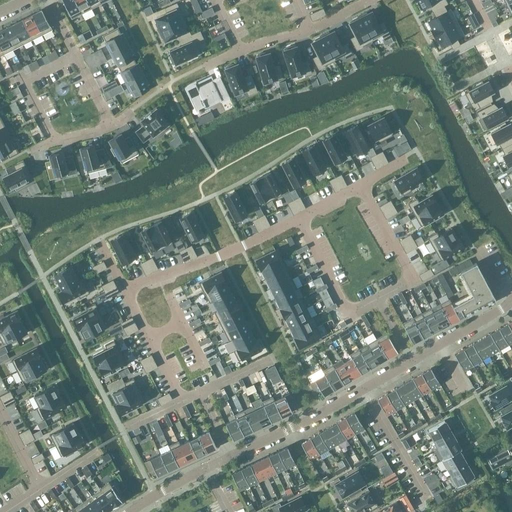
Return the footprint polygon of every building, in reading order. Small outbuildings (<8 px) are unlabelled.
[(82,14),(74,0),(62,0),(72,19),(82,14)] [(74,0),(82,14),(91,9),(87,0),(74,0)] [(87,0),(91,9),(101,4),(99,0),(87,0)] [(416,1),(417,2),(421,10),(430,5),(433,11),(444,6),(448,4),(445,0),(415,0),(416,0),(416,1)] [(162,16),(156,19),(158,23),(156,24),(159,31),(184,20),(177,3),(165,8),(168,14),(166,15),(166,14),(162,16)] [(457,22),(451,10),(447,12),(444,6),(433,11),(436,18),(428,22),(432,30),(431,30),(432,32),(434,35),(457,22)] [(150,7),(143,10),(146,17),(153,14),(152,11),(150,7)] [(212,8),(201,13),(204,18),(214,13),(212,8)] [(312,21),(326,15),(323,9),(310,15),(312,21)] [(32,16),(32,15),(42,35),(52,30),(42,10),(32,15),(32,16)] [(360,16),(372,41),(382,36),(385,40),(391,37),(383,22),(378,25),(377,23),(375,20),(371,13),(368,15),(367,13),(360,16)] [(32,16),(23,20),(33,40),(42,35),(32,15),(32,16)] [(372,41),(360,16),(353,20),(354,22),(350,24),(354,31),(353,31),(355,34),(356,36),(351,39),(357,50),(363,47),(362,46),(372,41)] [(13,25),(23,45),(33,40),(23,20),(13,25)] [(184,20),(159,31),(162,38),(164,37),(166,41),(173,38),(176,36),(177,36),(180,41),(191,36),(184,20)] [(441,47),(450,43),(453,49),(460,45),(457,39),(464,35),(457,22),(434,35),(436,38),(435,38),(436,40),(437,39),(441,47)] [(23,45),(13,25),(3,30),(13,50),(23,45)] [(103,36),(111,51),(127,43),(122,33),(121,34),(118,28),(103,36)] [(0,47),(4,55),(13,50),(3,30),(0,31),(0,47)] [(191,36),(180,41),(182,47),(181,47),(180,47),(177,49),(171,52),(172,55),(170,56),(173,64),(176,63),(176,64),(187,59),(188,61),(195,57),(195,55),(200,53),(195,42),(203,39),(200,32),(191,36)] [(329,32),(322,36),(335,60),(345,55),(346,58),(352,55),(347,44),(341,47),(339,43),(339,42),(337,39),(334,32),(330,34),(329,32)] [(215,42),(226,37),(224,33),(214,38),(215,42)] [(335,60),(322,36),(315,39),(316,41),(312,43),(316,50),(317,54),(318,54),(319,56),(313,59),(319,70),(325,67),(324,65),(335,60)] [(119,67),(133,59),(131,54),(132,53),(127,43),(111,51),(119,67)] [(285,51),(284,51),(292,76),(304,72),(305,75),(311,73),(307,61),(302,63),(300,60),(301,60),(299,56),(296,47),(293,49),(292,46),(284,49),(285,51)] [(258,57),(257,58),(264,83),(276,79),(276,80),(283,78),(279,66),(273,68),(273,66),(272,63),(269,54),(265,55),(265,53),(257,55),(258,57)] [(84,58),(87,64),(96,59),(93,54),(84,58)] [(99,64),(96,59),(87,64),(90,69),(99,64)] [(119,67),(126,82),(142,73),(137,63),(136,64),(133,59),(119,67)] [(19,63),(13,66),(15,71),(22,68),(19,63)] [(233,64),(225,67),(226,70),(231,83),(229,84),(232,91),(234,90),(235,94),(246,90),(249,95),(257,92),(251,75),(243,78),(242,77),(243,77),(241,73),(238,65),(234,66),(233,64)] [(323,72),(317,75),(321,84),(328,81),(323,72)] [(142,73),(126,82),(134,97),(149,90),(146,84),(148,83),(142,73)] [(211,77),(187,89),(192,100),(193,100),(197,109),(204,105),(205,108),(206,107),(204,103),(219,96),(221,100),(229,96),(222,82),(214,86),(213,84),(214,83),(211,77)] [(477,87),(465,94),(474,111),(491,102),(488,95),(494,92),(488,81),(484,84),(483,82),(476,85),(477,87)] [(108,83),(101,87),(104,93),(110,90),(111,89),(108,83)] [(18,87),(10,91),(13,96),(21,92),(18,87)] [(104,93),(103,94),(106,100),(117,94),(114,88),(111,89),(110,90),(104,93)] [(492,104),(477,113),(480,119),(483,117),(488,128),(507,118),(502,107),(496,110),(492,104)] [(162,115),(164,114),(159,108),(157,110),(157,108),(141,120),(144,125),(136,132),(143,142),(152,136),(153,136),(169,124),(162,115)] [(383,117),(368,125),(377,144),(393,136),(383,117)] [(2,122),(0,122),(0,142),(10,137),(2,122)] [(511,127),(510,123),(491,133),(497,144),(499,143),(502,149),(511,143),(511,141),(510,137),(511,135),(511,127)] [(36,124),(28,128),(31,134),(39,129),(36,124)] [(357,125),(345,132),(352,146),(349,147),(353,156),(369,148),(357,125)] [(335,134),(323,141),(334,163),(346,157),(335,134)] [(110,141),(113,148),(111,149),(115,156),(117,154),(121,163),(138,154),(129,137),(124,140),(121,135),(110,141)] [(18,153),(10,137),(0,142),(0,158),(2,162),(18,153)] [(511,143),(502,149),(505,155),(503,156),(509,166),(511,164),(511,143)] [(95,151),(93,145),(81,149),(87,173),(112,166),(107,157),(106,157),(103,149),(95,151)] [(314,145),(302,152),(314,174),(326,168),(314,145)] [(62,152),(50,156),(55,175),(67,172),(68,175),(77,173),(72,156),(64,158),(62,152)] [(382,152),(377,155),(382,166),(388,164),(382,152)] [(377,169),(382,166),(377,155),(371,158),(377,169)] [(294,158),(282,164),(293,186),(305,180),(294,158)] [(9,175),(3,178),(9,189),(14,187),(16,190),(27,185),(25,181),(32,178),(23,161),(6,169),(9,175)] [(423,180),(416,168),(395,180),(404,196),(412,191),(410,187),(423,180)] [(270,173),(260,178),(272,201),(282,195),(270,173)] [(335,178),(341,190),(347,187),(341,175),(335,178)] [(262,206),(272,201),(260,178),(250,183),(262,206)] [(335,178),(330,181),(336,193),(341,190),(335,178)] [(511,187),(501,192),(505,199),(511,195),(511,187)] [(235,192),(223,198),(235,220),(247,214),(235,192)] [(408,204),(416,217),(438,204),(432,194),(419,202),(417,198),(408,204)] [(294,201),(300,212),(305,209),(300,198),(294,201)] [(300,212),(294,201),(288,204),(294,215),(300,212)] [(383,213),(394,207),(390,201),(380,208),(383,213)] [(438,204),(416,217),(421,227),(443,214),(438,204)] [(386,219),(397,212),(394,207),(383,213),(386,219)] [(180,218),(191,241),(203,235),(192,212),(180,218)] [(264,216),(259,219),(264,230),(270,227),(264,216)] [(259,233),(264,230),(259,219),(253,221),(259,233)] [(161,221),(151,226),(163,249),(173,244),(161,221)] [(141,231),(153,254),(163,249),(151,226),(141,231)] [(428,238),(435,251),(457,238),(452,228),(439,236),(437,232),(428,238)] [(123,235),(111,241),(122,264),(134,257),(123,235)] [(410,235),(399,242),(403,247),(413,241),(410,235)] [(457,238),(435,251),(441,261),(464,247),(458,237),(457,238)] [(406,253),(417,246),(413,241),(403,247),(406,253)] [(186,249),(191,261),(197,258),(191,246),(186,249)] [(191,261),(186,249),(180,252),(186,263),(191,261)] [(261,269),(261,270),(283,259),(278,249),(272,252),(271,252),(269,253),(269,254),(266,255),(265,255),(263,256),(256,260),(257,262),(258,264),(258,265),(259,265),(259,266),(260,268),(260,269),(261,269)] [(152,273),(158,270),(152,259),(146,262),(152,273)] [(283,259),(261,270),(262,270),(262,271),(266,278),(265,278),(266,278),(266,279),(288,269),(283,260),(283,259)] [(92,266),(96,273),(107,268),(103,260),(92,266)] [(152,273),(146,262),(141,264),(146,276),(152,273)] [(460,271),(460,272),(473,295),(453,306),(460,319),(496,300),(476,263),(473,265),(469,267),(466,268),(462,270),(460,271)] [(81,281),(80,281),(73,266),(54,275),(62,290),(62,291),(81,281)] [(292,279),(288,269),(266,279),(267,281),(270,288),(271,288),(271,289),(292,279)] [(433,275),(430,269),(419,276),(422,281),(433,275)] [(221,272),(214,276),(214,275),(214,276),(212,277),(211,277),(208,279),(208,278),(208,279),(206,280),(205,280),(199,283),(204,294),(226,282),(225,281),(225,280),(224,279),(224,278),(223,277),(223,276),(222,275),(222,274),(221,272)] [(62,291),(62,290),(60,291),(65,302),(78,295),(80,299),(90,293),(83,279),(80,281),(81,281),(62,291)] [(272,291),(275,297),(275,298),(276,299),(294,290),(294,291),(297,289),(292,279),(271,289),(272,290),(272,291)] [(116,286),(113,281),(102,286),(105,292),(116,286)] [(213,301),(231,292),(229,288),(228,288),(227,286),(228,286),(227,286),(226,283),(226,282),(204,294),(205,294),(210,303),(213,302),(213,301)] [(119,292),(116,286),(105,292),(108,298),(119,292)] [(359,286),(342,295),(347,306),(365,297),(359,286)] [(276,299),(277,300),(276,300),(277,301),(280,307),(280,308),(280,307),(281,308),(280,308),(280,309),(298,300),(298,299),(294,291),(294,290),(276,299)] [(213,301),(213,302),(218,310),(218,311),(236,302),(236,301),(235,301),(234,299),(234,298),(233,297),(233,296),(232,296),(231,292),(213,301)] [(302,298),(298,299),(298,300),(280,309),(281,310),(281,311),(282,312),(282,313),(283,313),(283,314),(283,315),(284,317),(285,317),(285,318),(307,308),(302,298)] [(449,300),(440,304),(450,324),(460,319),(453,306),(451,303),(449,300)] [(219,322),(241,311),(240,310),(240,309),(239,307),(238,306),(238,305),(237,303),(236,303),(236,302),(218,311),(218,310),(214,312),(219,322)] [(74,319),(79,329),(102,317),(95,304),(86,308),(88,312),(74,319)] [(432,309),(431,309),(441,328),(450,324),(440,304),(432,309)] [(308,319),(308,320),(312,318),(307,308),(285,318),(285,319),(286,319),(286,320),(289,326),(290,326),(289,326),(290,327),(290,328),(308,319)] [(432,333),(441,328),(431,309),(422,314),(432,333)] [(0,332),(21,322),(21,321),(22,321),(17,311),(4,317),(3,315),(0,316),(0,332)] [(219,322),(224,332),(245,321),(243,317),(244,317),(243,317),(242,315),(241,312),(241,311),(219,322)] [(422,314),(413,319),(423,338),(432,333),(422,314)] [(79,330),(80,329),(85,339),(107,327),(102,317),(79,329),(79,330)] [(136,324),(133,318),(121,324),(124,329),(136,324)] [(308,319),(290,328),(291,329),(291,330),(294,336),(295,337),(295,338),(313,329),(313,328),(308,320),(308,319)] [(423,338),(413,319),(403,324),(413,343),(423,338)] [(245,321),(224,332),(229,342),(233,340),(250,331),(249,328),(249,327),(248,327),(247,325),(248,325),(247,325),(245,321)] [(21,322),(0,332),(0,337),(3,344),(27,333),(21,322)] [(121,324),(115,327),(118,333),(124,329),(121,324)] [(127,335),(138,329),(136,324),(124,329),(127,335)] [(509,345),(511,343),(511,330),(508,324),(499,329),(509,345)] [(313,329),(295,338),(296,339),(295,339),(296,340),(297,341),(297,342),(298,343),(297,343),(298,344),(299,346),(300,348),(312,342),(313,342),(313,341),(315,340),(315,341),(316,340),(322,337),(317,326),(313,328),(313,329)] [(500,350),(509,345),(499,329),(490,334),(500,350)] [(233,340),(237,349),(238,349),(256,340),(255,340),(253,337),(253,336),(252,334),(250,331),(233,340)] [(398,352),(387,333),(377,339),(388,358),(398,352)] [(491,355),(500,350),(490,334),(481,339),(491,355)] [(377,339),(368,344),(379,363),(388,358),(377,339)] [(482,361),(491,355),(481,339),(473,344),(482,361)] [(258,344),(257,344),(257,342),(256,341),(256,340),(238,349),(237,349),(233,351),(239,361),(245,358),(246,358),(248,357),(261,350),(260,348),(259,348),(259,346),(258,345),(258,344)] [(94,356),(99,366),(121,355),(114,341),(105,346),(107,349),(94,356)] [(359,350),(370,368),(379,363),(368,344),(359,350)] [(473,366),(482,361),(473,344),(464,349),(473,366)] [(41,358),(36,348),(12,360),(17,371),(41,359),(40,359),(41,358)] [(473,366),(464,349),(455,355),(464,371),(473,366)] [(361,374),(370,368),(359,350),(350,355),(352,359),(352,358),(361,374)] [(121,355),(99,366),(104,376),(126,365),(121,355)] [(141,361),(143,367),(155,361),(152,355),(141,361)] [(353,379),(361,374),(352,358),(352,359),(344,364),(353,379)] [(35,376),(46,370),(41,359),(17,371),(23,382),(27,380),(28,382),(36,378),(35,376)] [(146,373),(158,367),(155,361),(143,367),(146,373)] [(344,364),(335,369),(344,384),(353,379),(344,364)] [(335,369),(333,365),(323,371),(325,375),(334,390),(344,384),(335,369)] [(431,390),(441,385),(431,368),(422,374),(431,390)] [(495,374),(499,379),(509,373),(505,368),(495,374)] [(431,390),(422,374),(413,379),(423,395),(431,390)] [(316,393),(321,391),(324,396),(334,390),(325,375),(310,384),(316,393)] [(118,403),(141,392),(134,378),(124,383),(126,387),(113,393),(117,402),(118,403)] [(423,395),(413,379),(404,384),(414,400),(423,395)] [(414,400),(404,384),(395,389),(405,406),(414,400)] [(494,408),(495,408),(511,398),(511,395),(506,385),(489,395),(491,399),(490,400),(490,401),(491,401),(494,408)] [(40,407),(60,397),(54,386),(34,396),(40,406),(40,407)] [(387,394),(396,411),(405,406),(395,389),(387,394)] [(0,396),(0,398),(2,402),(13,397),(10,391),(0,396)] [(146,402),(141,392),(118,403),(117,404),(122,414),(146,402)] [(169,393),(158,399),(161,405),(172,399),(169,393)] [(290,407),(295,404),(290,394),(275,401),(274,401),(282,417),(293,412),(290,407)] [(396,411),(387,394),(377,400),(387,416),(396,411)] [(16,402),(13,397),(2,402),(5,408),(16,402)] [(54,413),(66,407),(61,397),(60,397),(40,407),(40,406),(36,408),(42,419),(46,417),(47,419),(55,415),(54,413)] [(275,401),(273,397),(262,403),(263,406),(264,406),(271,422),(282,417),(274,401),(275,401)] [(511,403),(501,410),(503,414),(501,416),(503,420),(502,421),(507,428),(511,424),(511,403)] [(427,417),(432,413),(427,404),(421,408),(427,417)] [(264,406),(263,406),(255,410),(262,427),(271,422),(264,406)] [(255,410),(246,415),(245,415),(253,431),(262,427),(255,410)] [(246,415),(244,411),(234,416),(236,419),(244,435),(253,431),(245,415),(246,415)] [(346,418),(355,434),(365,429),(355,413),(346,418)] [(355,434),(346,418),(337,423),(347,439),(355,434)] [(233,440),(244,435),(236,419),(225,424),(233,440)] [(445,420),(428,430),(428,431),(433,440),(451,430),(445,421),(445,420)] [(158,436),(164,434),(158,421),(152,424),(158,436)] [(50,435),(55,446),(79,434),(73,423),(50,435)] [(347,439),(337,423),(328,428),(338,445),(347,439)] [(319,433),(329,450),(338,445),(328,428),(319,433)] [(32,434),(30,429),(18,434),(21,440),(32,434)] [(433,440),(439,449),(456,439),(451,430),(433,440)] [(198,437),(206,453),(217,448),(209,432),(198,437)] [(329,450),(319,433),(311,438),(320,455),(329,450)] [(24,445),(35,440),(32,434),(21,440),(24,445)] [(79,434),(55,446),(61,457),(65,454),(66,457),(74,453),(73,451),(85,444),(80,434),(79,434)] [(139,435),(133,438),(136,444),(141,441),(139,435)] [(381,435),(373,439),(378,447),(386,442),(381,435)] [(406,449),(417,443),(412,435),(402,441),(401,441),(406,449)] [(198,437),(189,441),(197,457),(206,453),(198,437)] [(301,444),(311,460),(320,455),(311,438),(301,444)] [(439,449),(444,458),(444,459),(459,450),(461,449),(456,439),(439,449)] [(180,445),(180,446),(188,462),(197,457),(189,441),(180,445)] [(178,466),(188,462),(180,446),(180,445),(179,442),(169,446),(170,450),(171,450),(178,466)] [(487,457),(493,470),(511,459),(511,454),(508,446),(487,457)] [(288,447),(278,452),(286,469),(296,465),(288,447)] [(160,455),(168,471),(178,466),(171,450),(170,450),(160,455)] [(464,458),(459,450),(444,459),(444,458),(442,460),(447,468),(464,458)] [(278,452),(269,456),(277,473),(286,469),(278,452)] [(31,459),(34,464),(45,459),(42,453),(31,459)] [(382,453),(375,457),(378,462),(385,458),(382,453)] [(145,462),(150,473),(155,470),(157,476),(168,471),(160,455),(145,462)] [(269,456),(260,461),(268,478),(277,473),(269,456)] [(469,467),(464,458),(447,468),(451,476),(452,477),(469,467)] [(260,461),(250,465),(259,482),(268,478),(260,461)] [(250,465),(241,469),(249,486),(259,482),(250,465)] [(455,487),(475,476),(474,476),(469,467),(452,477),(451,476),(449,477),(455,487)] [(241,469),(232,474),(240,491),(249,486),(241,469)] [(358,471),(357,471),(357,472),(336,484),(335,484),(336,485),(342,496),(342,497),(343,496),(348,493),(350,497),(361,491),(359,487),(364,484),(365,483),(364,482),(358,472),(358,471)] [(397,478),(394,473),(388,476),(391,481),(397,478)] [(100,490),(101,490),(113,508),(122,501),(118,495),(120,494),(114,485),(112,487),(109,482),(100,489),(100,490)] [(106,511),(113,508),(101,490),(100,490),(92,496),(103,511),(106,511)] [(347,504),(351,511),(361,511),(368,508),(370,511),(378,507),(369,491),(347,504)] [(478,491),(478,498),(485,499),(486,492),(478,491)] [(406,495),(399,498),(407,511),(413,508),(406,495)] [(103,511),(92,496),(83,503),(89,511),(103,511)] [(272,507),(274,511),(302,511),(307,510),(301,497),(281,507),(279,504),(272,507)] [(396,511),(401,509),(397,502),(379,511),(396,511)] [(89,511),(83,503),(74,509),(76,511),(89,511)]
